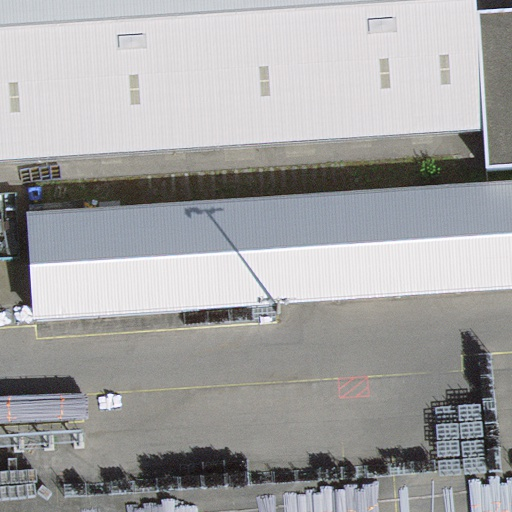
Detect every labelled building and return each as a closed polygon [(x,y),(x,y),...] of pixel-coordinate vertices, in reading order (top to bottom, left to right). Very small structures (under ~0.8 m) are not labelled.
[(475,0),(0,0),(0,175),(484,147),(476,15),(475,0)] [(511,11),(476,15),(487,174),(511,171),(511,11)] [(511,171),(487,174),(20,202),(28,325),(511,292),(511,171)] [(435,511),(511,511),(511,471),(434,474),(435,511)] [(271,511),(271,497),(111,503),(111,511),(271,511)]
